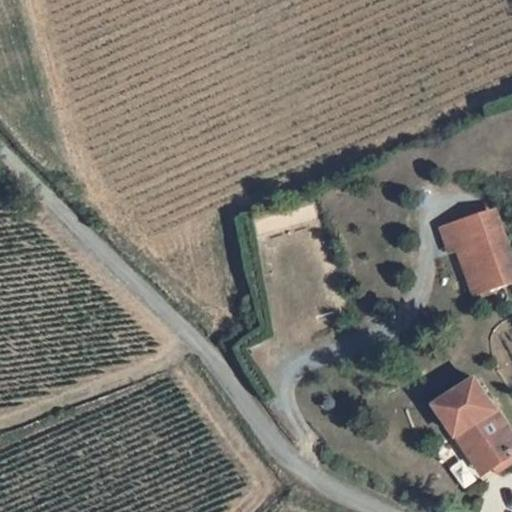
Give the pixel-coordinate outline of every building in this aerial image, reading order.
[(506,285),(511,283),(511,227),(504,210),(485,216),(506,285)] [(506,285),(485,216),(459,224),(466,247),(475,244),(489,290),(506,285)] [(494,468),(496,467),(511,457),(511,423),(486,378),(444,401),(462,432),(472,427),(494,468)] [(462,432),(486,473),(494,468),(472,427),(462,432)] [(511,465),(511,457),(496,467),(499,473),(511,465)]
